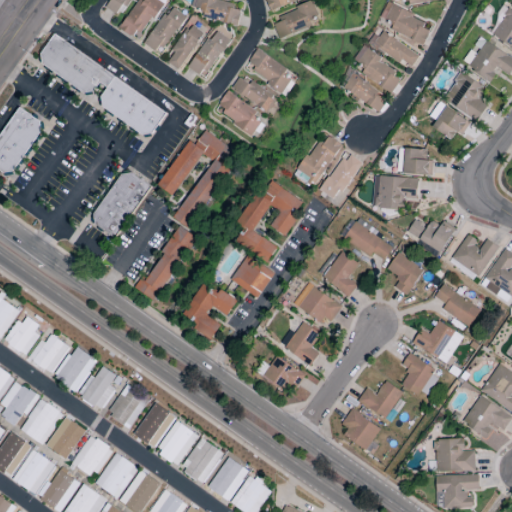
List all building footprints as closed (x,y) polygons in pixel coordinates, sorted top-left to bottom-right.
[(139,0),(138,0),(118,28),(137,41),(165,0),(145,0),(144,3),(139,0)] [(237,26),(242,6),(218,0),(194,0),(197,1),(195,9),(204,11),(202,18),(237,26)] [(265,0),(270,11),(295,0),(265,0)] [(387,3),(380,17),(392,23),(389,29),(422,45),(429,31),(422,27),(424,21),(387,3)] [(271,19),(278,39),(319,25),(312,5),(271,19)] [(144,44),(159,55),(186,17),(170,7),(144,44)] [(511,9),(510,7),(490,34),(511,49),(511,9)] [(167,63),(178,71),(203,34),(189,25),(171,52),(174,54),(167,63)] [(188,70),(207,80),(228,39),(210,29),(188,70)] [(409,70),(419,55),(379,30),(369,45),(409,70)] [(40,54),(54,34),(165,114),(151,133),(148,134),(141,135),(133,129),(123,122),(110,113),(102,107),(101,100),(100,97),(107,88),(99,82),(93,92),(90,92),(83,93),(73,86),(62,79),(51,71),(46,67),(42,64),(40,54)] [(361,47),(353,60),(364,67),(360,73),(391,94),(403,76),(361,47)] [(286,71),(257,49),(248,62),(255,68),(252,72),(281,94),(290,81),(283,75),(286,71)] [(485,89),(461,72),(443,99),(476,122),(487,106),(478,99),(485,89)] [(385,102),(376,96),(379,92),(350,73),(341,88),(378,112),(385,102)] [(268,112),(276,99),(239,76),(231,90),(268,112)] [(221,115),(251,135),(260,123),(253,118),(257,113),(227,92),(218,105),(225,110),(221,115)] [(461,137),(470,123),(439,103),(430,116),(437,120),(432,128),(451,140),(455,133),(461,137)] [(0,134),(0,171),(2,173),(7,172),(13,171),(27,150),(35,140),(40,132),(40,127),(39,122),(19,107),(0,134)] [(174,219),(190,229),(229,169),(227,167),(236,153),(204,132),(195,145),(188,140),(158,186),(173,196),(201,154),(211,161),(174,219)] [(298,172),(316,183),(328,163),(332,166),(343,147),(327,137),(323,144),(317,140),(298,172)] [(426,161),(426,149),(404,149),(404,175),(432,175),(432,161),(426,161)] [(335,201),(360,163),(345,153),(320,191),(335,201)] [(131,173),(151,187),(114,239),(95,224),(93,214),(105,198),(121,175),(131,173)] [(417,178),(373,176),(372,208),(402,209),(403,197),(416,197),(417,178)] [(253,232),(270,206),(279,212),(270,227),(283,236),(304,204),(267,179),(238,223),(246,228),(237,243),(267,262),(276,247),(253,232)] [(392,248),(372,235),(374,232),(369,229),(370,227),(357,218),(343,239),(370,257),(372,253),(383,261),(392,248)] [(455,230),(442,222),(440,226),(431,221),(427,227),(415,219),(407,232),(440,253),(455,230)] [(154,302),(196,238),(180,227),(146,278),(142,276),(134,289),(154,302)] [(486,240),(479,250),(473,245),(476,241),(467,235),(451,259),(478,277),(498,248),(486,240)] [(321,278),(347,298),(357,285),(348,278),(358,265),(341,252),(321,278)] [(406,296),(423,270),(397,253),(386,270),(399,278),(393,287),(406,296)] [(273,271),(245,256),(230,282),(259,298),(273,271)] [(182,316),(195,324),(192,329),(210,341),(220,324),(206,316),(212,307),(227,316),(237,301),(220,290),(217,293),(203,284),(182,316)] [(441,310),(468,328),(480,310),(443,285),(434,298),(444,305),(441,310)] [(330,322),(340,304),(311,287),(298,309),(321,323),(324,318),(330,322)] [(0,298),(0,338),(2,340),(18,308),(0,298)] [(39,325),(22,315),(5,343),(26,356),(38,335),(34,333),(39,325)] [(319,334),(300,321),(284,345),(288,348),(286,351),(309,367),(318,354),(309,348),(319,334)] [(420,329),(412,345),(446,364),(462,336),(437,322),(430,335),(420,329)] [(52,375),(68,346),(50,335),(45,343),(39,339),(27,360),(52,375)] [(54,377),(75,392),(97,362),(75,347),(54,377)] [(401,365),(409,370),(401,384),(425,399),(440,374),(408,355),(401,365)] [(288,385),(295,389),(304,375),(275,356),(261,378),(283,393),(288,385)] [(511,372),(498,364),(480,392),(511,412),(511,372)] [(115,390),(109,386),(116,376),(102,367),(94,379),(90,376),(77,395),(101,411),(115,390)] [(0,398),(14,379),(0,369),(0,398)] [(0,416),(15,428),(37,397),(16,382),(0,404),(5,409),(0,416)] [(386,419),(401,391),(383,382),(377,395),(365,388),(357,404),(386,419)] [(128,429),(148,401),(127,385),(106,413),(128,429)] [(502,433),(511,418),(480,396),(461,423),(485,439),(493,427),(502,433)] [(41,446),(63,416),(42,400),(19,430),(41,446)] [(154,449),(175,418),(155,404),(133,435),(154,449)] [(347,429),(343,436),(370,454),(376,446),(371,443),(380,429),(351,410),(341,425),(347,429)] [(66,461),(84,430),(63,418),(45,449),(66,461)] [(198,437),(177,422),(155,453),(176,467),(198,437)] [(0,447),(0,471),(11,477),(29,445),(8,433),(0,447)] [(111,450),(90,436),(71,465),(92,479),(111,450)] [(205,485),(222,452),(198,439),(181,473),(205,485)] [(475,471),(474,451),(464,451),(464,439),(435,440),(436,472),(475,471)] [(11,480),(34,496),(54,466),(32,451),(11,480)] [(115,499),(137,469),(115,453),(94,483),(115,499)] [(248,472),(228,458),(207,487),(227,502),(248,472)] [(56,511),(59,511),(79,485),(59,471),(49,484),(46,482),(35,497),(56,511)] [(140,511),(159,484),(139,471),(118,502),(133,511),(140,511)] [(435,477),(435,493),(442,493),(443,509),(470,508),(470,490),(478,490),(478,475),(435,477)] [(256,511),(271,492),(248,477),(230,504),(241,511),(256,511)] [(96,511),(105,500),(81,485),(63,511),(96,511)] [(181,511),(186,505),(164,490),(148,511),(181,511)] [(0,511),(8,511),(13,506),(0,498),(0,511)] [(100,511),(118,511),(106,503),(100,511)]
